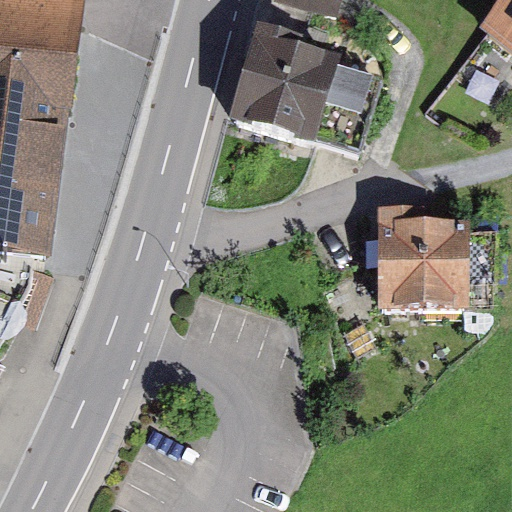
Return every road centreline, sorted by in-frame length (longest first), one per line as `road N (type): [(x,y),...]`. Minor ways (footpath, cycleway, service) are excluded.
road 1 (tertiary): [(209,0),(115,332),(32,511)]
road 2 (track): [(148,227),(250,235),(511,162)]
